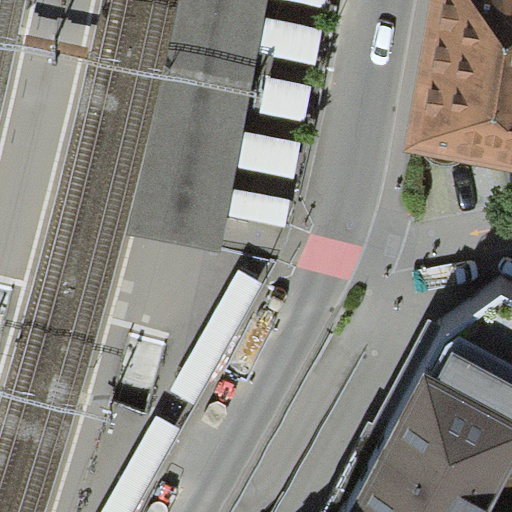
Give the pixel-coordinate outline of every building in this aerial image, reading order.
[(129,220),(222,239),(226,221),(254,68),(267,0),(177,0),(167,50),(129,220)] [(271,0),(257,69),(278,73),(292,4),(273,0),(271,0)] [(511,0),(422,0),(404,119),(421,122),(423,132),(429,140),(436,146),(447,148),(458,144),(466,137),(470,129),(511,136),(511,0)] [(272,202),(292,92),(253,85),(233,195),(272,202)] [(446,305),(326,511),(511,511),(511,268),(504,265),(446,305)]
